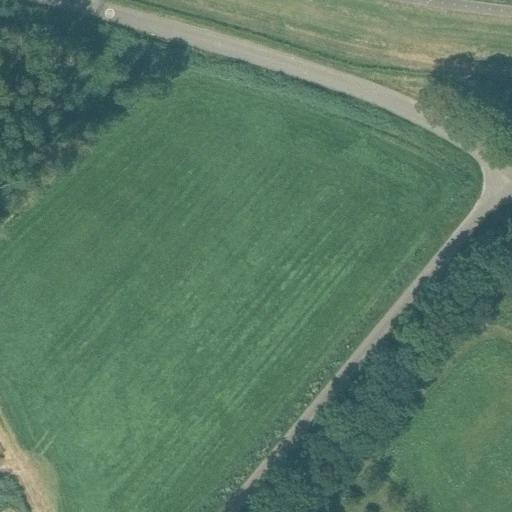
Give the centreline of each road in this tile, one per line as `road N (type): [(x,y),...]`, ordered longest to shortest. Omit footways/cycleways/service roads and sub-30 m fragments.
road 1 (tertiary): [(511,169),(367,88),(55,0)]
road 2 (unclassified): [(231,511),(511,178)]
